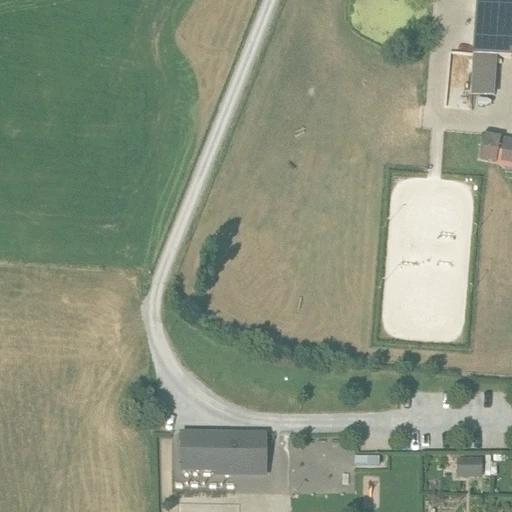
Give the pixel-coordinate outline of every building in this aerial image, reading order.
[(511,0),(475,0),(471,56),(493,58),(507,59),(511,54),(511,0)] [(493,58),(471,56),(469,94),(491,95),(493,58)] [(511,142),(480,136),(476,162),(511,168),(511,142)] [(268,437),(180,437),(180,479),(230,479),(268,479),(268,437)] [(456,455),(457,477),(483,476),(483,454),(456,455)]
